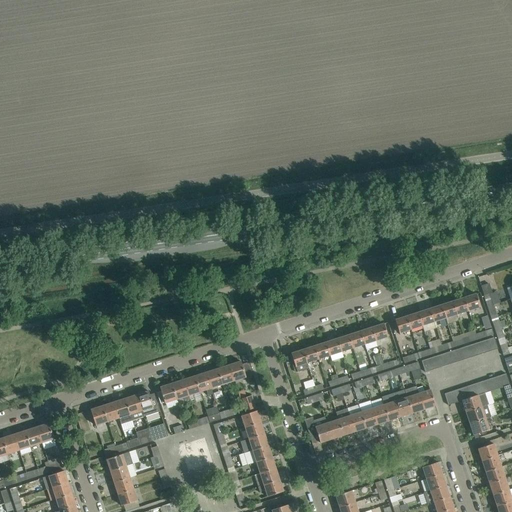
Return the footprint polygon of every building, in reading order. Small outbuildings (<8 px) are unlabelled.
[(489,293),(486,283),(480,285),(488,307),(494,305),(493,304),(500,302),(496,291),(489,293)] [(480,307),(476,294),(464,298),(468,311),(480,307)] [(468,311),(464,298),(453,301),(457,314),(468,311)] [(457,314),(453,301),(441,305),(447,324),(456,321),(455,315),(457,314)] [(447,324),(441,305),(429,309),(436,328),(447,324)] [(497,317),(494,305),(488,307),(491,319),(497,317)] [(436,328),(429,309),(418,313),(422,326),(426,324),(428,331),(436,328)] [(422,326),(418,313),(406,316),(410,329),(422,326)] [(410,329),(406,316),(395,320),(399,333),(410,329)] [(501,328),(497,317),(491,319),(495,330),(501,328)] [(387,337),(383,324),(372,327),(376,340),(387,337)] [(376,340),(372,327),(360,331),(364,344),(376,340)] [(505,340),(501,328),(495,330),(499,342),(505,340)] [(364,344),(360,331),(349,335),(353,348),(364,344)] [(478,340),(487,337),(485,331),(476,334),(478,340)] [(478,340),(476,334),(466,337),(468,343),(478,340)] [(353,348),(349,335),(337,339),(341,352),(353,348)] [(498,349),(495,339),(494,337),(488,339),(492,351),(498,349)] [(341,352),(337,339),(325,342),(330,355),(341,352)] [(486,353),(492,351),(488,339),(483,341),(486,353)] [(459,340),(453,342),(455,348),(461,346),(459,340)] [(505,340),(499,342),(503,356),(511,353),(511,348),(511,347),(507,348),(505,340)] [(481,354),(486,353),(483,341),(477,343),(481,354)] [(330,355),(325,342),(314,346),(318,359),(330,355)] [(453,342),(446,344),(448,350),(455,348),(453,342)] [(475,356),(481,354),(477,343),(471,345),(475,356)] [(470,358),(475,356),(471,345),(466,346),(470,358)] [(318,359),(314,346),(302,350),(307,363),(318,359)] [(464,360),(470,358),(466,346),(460,348),(464,360)] [(436,347),(430,349),(432,355),(438,353),(436,347)] [(459,361),(464,360),(460,348),(455,350),(459,361)] [(430,349),(423,351),(425,357),(432,355),(430,349)] [(302,350),(291,354),(297,372),(306,369),(309,368),(307,363),(302,350)] [(453,363),(459,361),(455,350),(449,352),(453,363)] [(447,365),(453,363),(449,352),(444,354),(447,365)] [(404,363),(418,359),(416,353),(402,357),(404,363)] [(442,367),(447,365),(444,354),(438,355),(442,367)] [(436,369),(442,367),(438,355),(433,357),(436,369)] [(431,370),(436,369),(433,357),(427,359),(431,370)] [(389,358),(383,361),(384,364),(383,364),(385,369),(394,367),(394,366),(399,364),(398,359),(390,362),(389,358)] [(427,359),(421,361),(425,372),(431,370),(427,359)] [(246,377),(241,361),(229,365),(234,381),(246,377)] [(419,369),(418,362),(409,365),(411,371),(419,369)] [(383,364),(374,367),(376,372),(385,369),(383,364)] [(234,381),(229,365),(217,369),(222,385),(234,381)] [(409,365),(408,365),(400,368),(402,374),(411,371),(409,365)] [(362,377),(371,374),(370,368),(360,371),(362,377)] [(222,385),(217,369),(206,373),(211,388),(222,385)] [(395,377),(397,376),(394,369),(386,372),(388,379),(395,377)] [(360,371),(351,374),(352,380),(362,377),(360,371)] [(386,372),(377,375),(379,381),(388,379),(386,372)] [(211,388),(206,373),(194,376),(199,392),(206,390),(208,396),(213,394),(211,388)] [(506,374),(500,376),(494,377),(496,381),(498,389),(503,387),(510,385),(506,374)] [(199,392),(194,376),(183,380),(189,400),(194,399),(193,394),(199,392)] [(339,384),(349,381),(347,376),(337,379),(339,384)] [(365,386),(374,383),(372,377),(363,379),(365,386)] [(498,389),(496,381),(494,377),(489,379),(493,391),(498,389)] [(312,379),(303,382),(305,389),(303,390),(304,395),(316,392),(314,386),(312,379)] [(337,379),(328,381),(330,387),(339,384),(337,379)] [(363,379),(363,380),(353,383),(355,389),(365,386),(363,379)] [(487,392),(493,391),(489,379),(483,381),(487,392)] [(189,400),(183,380),(171,384),(176,399),(183,397),(185,402),(189,400)] [(484,393),(487,392),(483,381),(478,383),(482,394),(484,393)] [(482,394),(478,383),(472,385),(476,396),(478,396),(482,394)] [(176,399),(171,384),(160,387),(165,403),(176,399)] [(342,393),(351,391),(349,384),(340,387),(342,393)] [(476,396),(472,385),(467,386),(470,397),(470,398),(476,396)] [(511,396),(511,392),(510,385),(503,387),(507,398),(511,396)] [(404,390),(407,397),(412,413),(423,409),(418,394),(416,386),(404,390)] [(470,398),(470,397),(467,386),(461,388),(465,400),(470,398)] [(340,387),(330,390),(332,396),(342,393),(340,387)] [(459,402),(462,401),(465,400),(461,388),(456,390),(459,402)] [(430,390),(418,394),(423,409),(435,406),(430,390)] [(454,403),(459,402),(456,390),(450,392),(454,403)] [(151,401),(148,391),(136,395),(142,411),(152,407),(155,416),(160,415),(156,399),(151,401)] [(316,402),(325,399),(323,392),(314,395),(316,402)] [(450,392),(444,394),(448,405),(454,403),(450,392)] [(462,401),(465,412),(487,405),(488,405),(484,393),(482,394),(478,396),(476,396),(470,398),(465,400),(462,401)] [(142,411),(136,395),(125,399),(130,414),(142,411)] [(247,411),(256,408),(252,396),(242,399),(244,405),(245,405),(247,411)] [(412,413),(407,397),(395,401),(400,417),(412,413)] [(125,399),(114,402),(119,418),(121,424),(132,421),(130,414),(125,399)] [(400,417),(395,401),(384,405),(389,421),(400,417)] [(119,418),(114,402),(102,406),(107,422),(119,418)] [(210,406),(212,415),(210,415),(212,422),(221,419),(218,413),(216,404),(210,406)] [(245,405),(244,405),(230,409),(232,415),(247,411),(245,405)] [(366,428),(361,412),(359,405),(347,409),(355,432),(366,428)] [(389,421),(384,405),(372,409),(377,424),(389,421)] [(487,405),(465,412),(469,423),(485,418),(491,416),(487,405)] [(102,406),(90,410),(95,425),(107,422),(102,406)] [(221,419),(232,415),(230,409),(218,413),(221,419)] [(336,412),(338,420),(343,435),(355,432),(347,409),(336,412)] [(377,424),(372,409),(361,412),(366,428),(377,424)] [(82,433),(93,430),(87,410),(76,413),(82,433)] [(257,411),(252,412),(241,416),(245,428),(260,423),(257,411)] [(201,419),(200,416),(195,417),(196,420),(198,427),(207,424),(205,417),(201,419)] [(309,434),(316,431),(320,443),(332,439),(326,423),(324,417),(313,421),(312,417),(304,420),(309,434)] [(485,418),(469,423),(473,435),(489,430),(487,426),(485,418)] [(189,429),(198,427),(196,420),(187,423),(189,429)] [(343,435),(338,420),(326,423),(332,439),(343,435)] [(54,439),(49,423),(37,427),(42,443),(54,439)] [(264,434),(260,423),(245,428),(248,439),(264,434)] [(184,431),(182,425),(173,428),(175,434),(184,431)] [(223,435),(221,429),(220,426),(214,428),(217,437),(223,435)] [(42,443),(37,427),(25,431),(30,446),(42,443)] [(30,446),(25,431),(14,434),(19,450),(30,446)] [(135,431),(124,435),(126,443),(129,449),(140,445),(137,436),(135,431)] [(161,432),(152,434),(154,441),(163,438),(161,432)] [(19,450),(14,434),(2,438),(7,454),(19,450)] [(144,434),(137,436),(140,445),(152,442),(149,435),(144,437),(144,434)] [(268,445),(264,434),(248,439),(252,450),(252,451),(268,445)] [(223,435),(217,437),(220,446),(226,444),(223,435)] [(105,446),(105,450),(103,450),(105,457),(114,454),(112,447),(115,446),(114,443),(105,446)] [(129,449),(126,443),(115,446),(112,447),(114,454),(129,449)] [(497,455),(496,453),(493,444),(478,449),(481,461),(497,455)] [(244,453),(247,464),(250,463),(250,464),(272,457),(268,445),(252,451),(252,450),(244,453)] [(154,457),(160,455),(157,446),(151,448),(154,457)] [(224,460),(230,458),(228,449),(221,451),(224,460)] [(132,464),(128,452),(122,454),(106,459),(110,471),(126,466),(132,464)] [(160,455),(154,457),(156,466),(163,464),(160,455)] [(501,467),(497,455),(481,461),(485,472),(501,467)] [(272,457),(250,464),(254,476),(260,474),(271,470),(275,469),(272,457)] [(230,458),(224,460),(227,469),(233,467),(230,458)] [(51,472),(63,468),(61,461),(49,465),(51,472)] [(442,474),(438,462),(422,467),(426,479),(442,474)] [(130,477),(126,466),(110,471),(114,483),(130,477)] [(505,478),(501,467),(485,472),(489,483),(505,478)] [(161,480),(167,478),(164,469),(158,471),(161,480)] [(275,469),(271,470),(260,474),(263,485),(279,480),(275,469)] [(28,479),(37,477),(35,470),(26,473),(28,479)] [(48,476),(43,477),(45,483),(50,481),(52,488),(68,483),(64,471),(48,476)] [(232,483),(238,481),(235,472),(229,474),(232,483)] [(28,479),(26,473),(17,475),(19,482),(28,479)] [(445,485),(442,474),(426,479),(430,491),(445,485)] [(5,487),(14,484),(12,477),(3,480),(5,487)] [(133,489),(130,477),(114,483),(118,494),(133,489)] [(167,478),(161,480),(164,489),(170,487),(167,478)] [(384,480),(387,491),(393,489),(389,478),(384,480)] [(509,490),(505,478),(489,483),(493,495),(509,490)] [(16,490),(38,483),(37,480),(9,489),(13,500),(19,498),(25,496),(23,491),(17,493),(16,490)] [(259,492),(265,490),(267,497),(283,492),(279,480),(263,485),(258,487),(259,492)] [(238,481),(232,483),(235,492),(241,490),(238,481)] [(381,481),(375,483),(370,485),(374,496),(379,494),(385,492),(381,481)] [(71,494),(68,483),(52,488),(56,499),(71,494)] [(445,485),(430,491),(423,493),(427,504),(434,502),(449,497),(445,485)] [(121,506),(123,505),(137,501),(133,489),(118,494),(121,506)] [(0,491),(4,503),(10,501),(6,490),(0,491)] [(511,501),(511,500),(509,490),(493,495),(497,506),(511,501)] [(355,502),(354,500),(351,491),(335,496),(339,507),(355,502)] [(75,505),(71,494),(56,499),(59,511),(75,505)] [(239,506),(245,504),(242,495),(236,497),(239,506)] [(441,511),(453,508),(449,497),(434,502),(436,511),(441,511)] [(17,511),(23,510),(19,498),(13,500),(17,511)] [(4,503),(0,504),(0,506),(1,511),(7,511),(13,510),(10,501),(4,503)] [(511,511),(511,501),(497,506),(498,511),(511,511)] [(357,511),(355,502),(339,507),(340,511),(357,511)]
